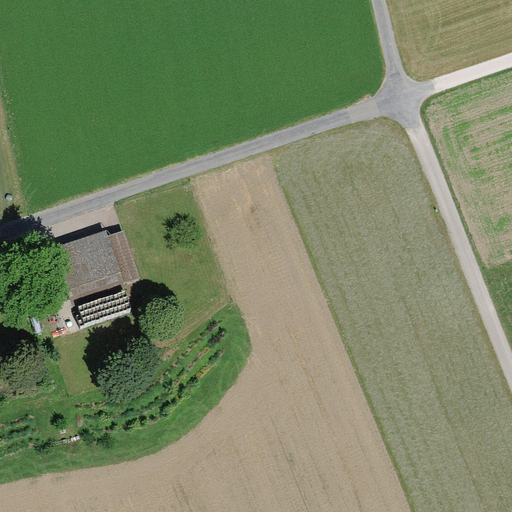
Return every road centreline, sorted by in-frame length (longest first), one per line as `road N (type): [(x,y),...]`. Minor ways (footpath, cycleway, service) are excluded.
road 1 (residential): [(399,96),(0,229)]
road 2 (track): [(511,375),(399,96),(377,0)]
